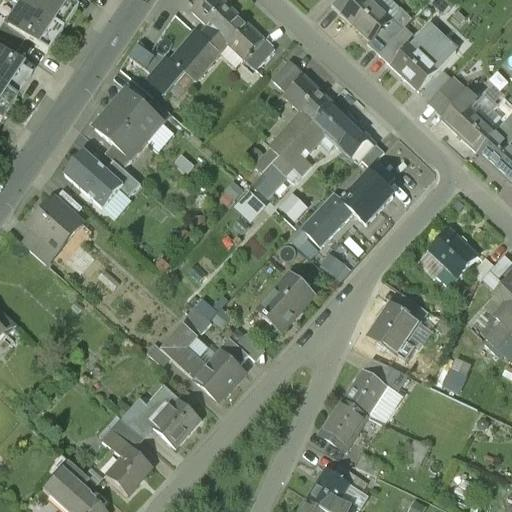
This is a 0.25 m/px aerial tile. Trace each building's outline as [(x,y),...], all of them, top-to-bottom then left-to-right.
[(64,0),(25,0),(22,4),(62,31),(77,8),(64,0)] [(237,16),(219,0),(202,0),(202,1),(201,0),(191,0),(189,2),(195,8),(191,12),(208,28),(217,36),(237,16)] [(387,0),(358,0),(343,17),(369,42),(370,43),(391,21),(400,11),(387,0)] [(62,31),(22,4),(8,25),(7,27),(25,39),(47,53),(62,31)] [(263,40),(237,16),(217,36),(209,45),(185,73),(193,80),(195,82),(219,54),(218,53),(225,44),(243,61),(263,40)] [(391,21),(370,43),(369,42),(367,45),(379,57),(394,42),(402,32),(391,21)] [(25,39),(7,27),(8,25),(3,22),(0,26),(0,38),(17,51),(25,39)] [(195,33),(170,62),(164,61),(147,80),(165,96),(174,86),(175,84),(185,73),(209,45),(217,36),(208,28),(200,37),(195,33)] [(399,59),(390,67),(418,94),(455,55),(427,29),(399,59)] [(17,51),(0,38),(0,55),(10,62),(17,51)] [(263,40),(243,61),(255,72),(274,51),(263,40)] [(161,59),(137,41),(127,56),(149,73),(161,59)] [(394,42),(379,57),(390,67),(399,59),(396,56),(402,50),(394,42)] [(10,62),(0,55),(0,88),(16,99),(31,77),(10,62)] [(289,65),(273,82),(283,92),(300,75),(289,65)] [(185,73),(175,84),(183,91),(193,80),(185,73)] [(330,104),(304,80),(285,100),(301,115),(269,149),(271,152),(279,158),(330,104)] [(451,82),(431,103),(445,117),(466,95),(451,82)] [(183,91),(175,84),(174,86),(170,92),(177,98),(183,91)] [(16,99),(0,88),(0,121),(0,122),(16,99)] [(144,109),(126,93),(110,111),(146,143),(162,125),(144,109)] [(477,106),(466,95),(445,117),(441,121),(477,155),(496,135),(471,112),(477,106)] [(170,116),(152,100),(144,109),(162,125),(170,116)] [(511,110),(504,103),(492,115),(504,127),(511,119),(511,118),(511,110)] [(360,133),(330,104),(279,158),(271,166),(283,177),(284,178),(292,170),(300,178),(310,167),(299,156),(304,151),(307,154),(319,142),(316,139),(318,137),(322,135),(341,153),(360,133)] [(146,143),(110,111),(94,129),(112,145),(130,161),(146,143)] [(496,135),(477,155),(511,188),(511,118),(511,119),(504,127),(496,135)] [(377,148),(360,133),(341,153),(357,168),(362,164),(377,148)] [(130,161),(112,145),(104,154),(113,162),(122,170),(130,161)] [(377,148),(362,164),(370,171),(377,164),(384,156),(377,148)] [(105,171),(84,152),(63,176),(102,210),(119,191),(123,187),(105,171)] [(271,152),(255,169),(262,176),(264,173),(271,166),(279,158),(271,152)] [(122,170),(113,162),(105,171),(123,187),(119,191),(128,199),(140,186),(122,170)] [(370,171),(365,176),(370,179),(383,192),(394,181),(377,164),(370,171)] [(283,177),(271,166),(264,173),(276,184),(283,177)] [(334,195),(288,242),(309,263),(318,254),(306,242),(309,239),(320,249),(352,215),(365,228),(392,200),(383,192),(370,179),(344,206),(334,195)] [(229,208),(248,223),(262,206),(244,190),(229,208)] [(81,209),(62,191),(53,200),(54,201),(73,218),(81,209)] [(289,194),(276,209),(292,223),(305,208),(289,194)] [(73,218),(54,201),(28,230),(31,234),(55,254),(81,225),(73,218)] [(55,254),(31,234),(21,245),(45,266),(55,254)] [(477,260),(449,234),(429,255),(444,270),(436,279),(448,290),(477,260)] [(345,268),(328,256),(319,270),(337,281),(345,268)] [(486,261),(472,276),(480,284),(494,269),(486,261)] [(312,298),(290,278),(258,314),(265,320),(264,320),(267,323),(268,323),(281,335),(302,312),(301,311),(312,298)] [(511,283),(498,299),(511,312),(511,315),(505,323),(500,319),(493,326),(497,331),(489,340),(500,351),(511,338),(511,283)] [(201,300),(193,309),(209,323),(228,303),(222,298),(212,309),(201,300)] [(428,316),(404,300),(396,310),(420,327),(428,316)] [(396,310),(392,307),(368,341),(397,362),(398,361),(405,366),(415,352),(407,346),(420,327),(396,310)] [(211,326),(194,310),(184,321),(201,337),(211,326)] [(221,312),(212,323),(222,332),(232,320),(221,312)] [(15,327),(0,313),(0,330),(2,332),(1,333),(6,338),(15,327)] [(220,353),(217,357),(182,326),(159,351),(170,361),(218,404),(244,376),(220,353)] [(485,335),(478,331),(472,343),(480,347),(485,335)] [(263,353),(244,336),(235,347),(248,359),(253,363),(263,353)] [(235,347),(229,341),(221,350),(241,367),(248,359),(235,347)] [(159,351),(154,346),(145,356),(161,370),(170,361),(159,351)] [(389,371),(372,363),(364,375),(382,387),(389,376),(387,375),(389,371)] [(382,387),(364,375),(344,404),(366,419),(367,419),(387,391),(382,387)] [(164,390),(147,408),(139,401),(120,422),(142,442),(153,430),(178,402),(164,390)] [(178,402),(153,430),(175,450),(200,422),(178,402)] [(366,419),(344,404),(321,437),(344,453),(348,447),(347,446),(354,437),(364,444),(377,425),(367,419),(366,419)] [(142,442),(120,422),(116,418),(98,437),(101,440),(100,441),(120,459),(129,449),(132,451),(142,442)] [(429,449),(414,442),(406,460),(420,467),(429,449)] [(120,459),(104,477),(127,497),(152,469),(132,451),(129,449),(120,459)] [(381,466),(361,456),(355,470),(375,479),(381,466)] [(88,482),(68,463),(60,472),(80,491),(88,482)] [(355,478),(338,467),(332,476),(349,488),(355,478)] [(80,491),(60,472),(43,491),(65,511),(100,511),(87,499),(88,498),(80,491)] [(326,472),(306,502),(321,511),(332,511),(349,488),(332,476),(326,472)] [(321,511),(306,502),(299,511),(321,511)]
